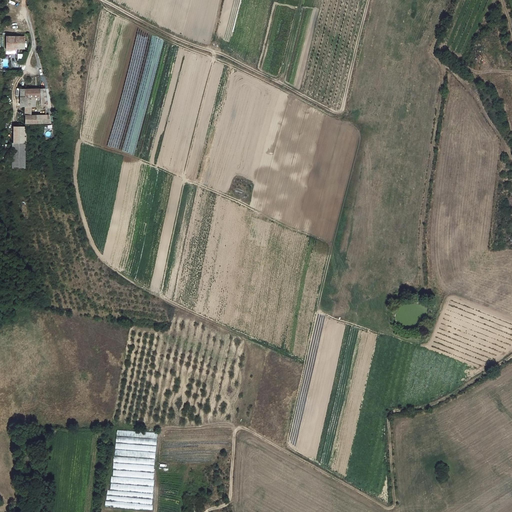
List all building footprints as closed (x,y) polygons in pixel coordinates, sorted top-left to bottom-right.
[(7,36),(7,47),(14,47),(20,47),(20,36),(7,36)] [(48,104),(45,89),(25,90),(25,97),(34,97),(41,96),(41,99),(41,104),(48,104)] [(25,122),(38,123),(38,115),(32,115),(25,115),(25,122)] [(49,115),(38,115),(38,123),(51,123),(49,115)] [(25,137),(25,126),(14,126),(14,142),(25,143),(25,137)] [(25,143),(14,142),(14,167),(25,167),(25,162),(25,156),(25,143)] [(118,430),(117,437),(121,438),(122,434),(124,435),(124,433),(127,434),(127,432),(118,430)] [(157,445),(156,434),(147,436),(147,439),(148,447),(152,446),(157,445)] [(116,443),(107,505),(115,506),(116,495),(118,496),(119,490),(120,490),(121,483),(118,483),(118,479),(119,479),(120,476),(122,476),(122,472),(126,473),(127,464),(132,465),(133,458),(131,458),(132,451),(131,451),(132,445),(116,443)]
